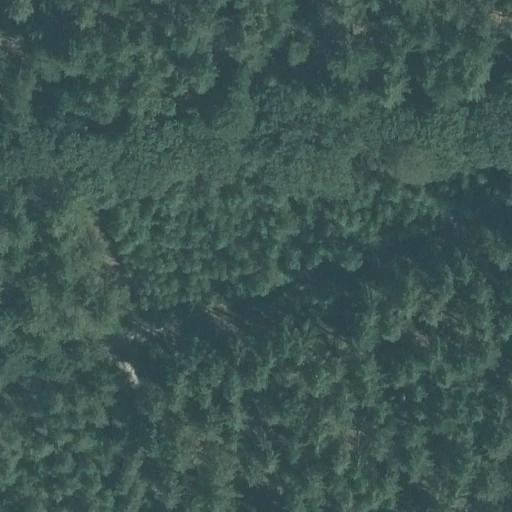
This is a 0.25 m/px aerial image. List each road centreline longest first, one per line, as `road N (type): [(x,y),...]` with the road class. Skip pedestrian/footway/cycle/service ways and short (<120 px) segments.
road 1 (track): [(511,197),(0,379)]
road 2 (track): [(163,511),(129,358),(130,322),(55,0)]
